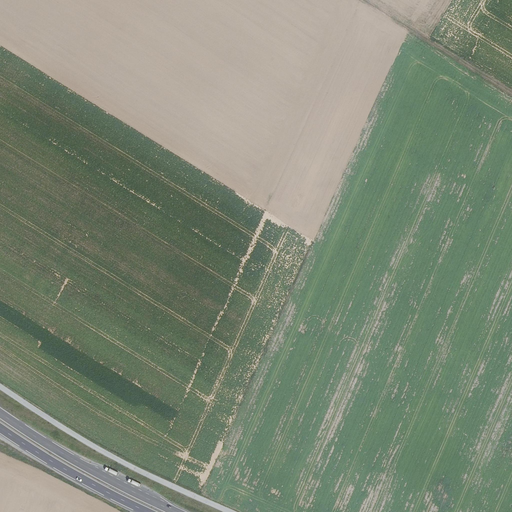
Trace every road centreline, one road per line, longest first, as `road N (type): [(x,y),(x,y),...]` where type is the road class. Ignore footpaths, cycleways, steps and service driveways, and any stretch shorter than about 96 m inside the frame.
road 1 (unclassified): [(0,386),(118,460),(230,511)]
road 2 (trunk): [(175,511),(0,412)]
road 3 (track): [(361,0),(511,92)]
road 4 (trunk): [(0,427),(146,511)]
